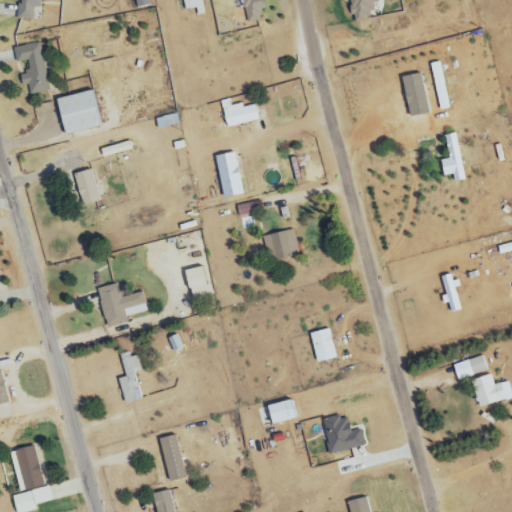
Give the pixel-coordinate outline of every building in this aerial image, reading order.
[(18,0),(17,19),(32,20),(33,7),(40,8),(40,0),(18,0)] [(134,0),(135,8),(148,7),(146,0),(134,0)] [(203,15),(201,0),(182,0),(183,10),(195,9),(196,15),(203,15)] [(242,0),(246,23),(262,20),(259,0),(242,0)] [(376,0),(349,0),(353,22),(369,19),(368,12),(379,11),(376,0)] [(13,47),(15,62),(27,61),(29,73),(22,73),(25,95),(48,92),(41,44),(13,47)] [(429,64),(439,111),(449,109),(439,62),(429,64)] [(54,100),(63,136),(99,127),(90,91),(54,100)] [(242,108),(241,104),(222,108),(226,128),(258,121),(254,105),(242,108)] [(178,126),(177,115),(155,117),(156,128),(178,126)] [(443,136),(448,159),(439,161),(442,177),(451,175),(453,182),(465,180),(454,133),(443,136)] [(214,157),(222,199),(242,195),(234,153),(214,157)] [(74,208),(98,203),(92,171),(68,175),(74,208)] [(268,262),(299,256),(293,230),(263,237),(268,262)] [(184,271),(191,305),(213,301),(210,284),(204,285),(201,268),(184,271)] [(462,310),(452,274),(438,278),(446,304),(447,304),(450,314),(462,310)] [(146,312),(141,293),(121,298),(117,284),(96,290),(106,328),(127,322),(125,317),(146,312)] [(316,364),(336,358),(328,329),(309,334),(316,364)] [(124,405),(142,400),(135,373),(141,371),(136,353),(119,357),(124,378),(117,379),(124,405)] [(452,366),(457,381),(488,371),(483,356),(452,366)] [(0,371),(0,405),(10,402),(1,371),(0,371)] [(494,386),(491,375),(469,381),(478,409),(506,400),(501,383),(494,386)] [(263,427),(270,424),(270,426),(294,419),(288,401),(258,410),(263,427)] [(363,447),(359,430),(350,433),(346,418),(339,420),(338,416),(320,420),(329,455),(363,447)] [(168,482),(186,479),(177,436),(159,439),(168,482)] [(18,492),(43,487),(34,446),(9,452),(18,492)] [(52,502),(49,488),(11,495),(14,511),(30,511),(35,511),(34,505),(52,502)] [(174,511),(170,491),(152,494),(155,511),(174,511)] [(370,511),(366,497),(346,502),(348,511),(370,511)]
